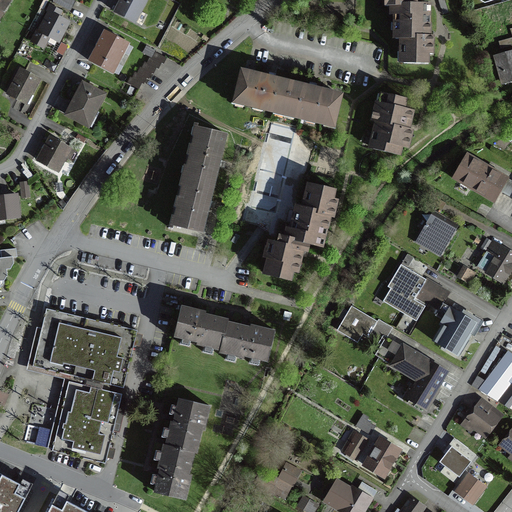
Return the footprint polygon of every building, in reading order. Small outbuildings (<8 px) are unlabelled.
[(70,11),(74,4),(66,0),(53,0),(52,2),(70,11)] [(122,0),(115,12),(134,22),(145,0),(122,0)] [(393,7),(393,15),(393,23),(397,23),(397,31),(395,31),(395,40),(401,40),(401,47),(403,47),(403,64),(428,64),(428,55),(432,55),(433,37),(423,37),(423,35),(423,33),(430,34),(430,25),(425,25),(425,16),(425,6),(416,5),(416,0),(384,0),(384,7),(393,7)] [(442,0),(437,0),(442,15),(447,13),(442,0)] [(50,7),(47,12),(49,13),(39,32),(58,42),(67,23),(54,16),(57,10),(50,7)] [(105,33),(90,62),(112,73),(127,44),(105,33)] [(500,50),(511,46),(511,38),(497,42),(500,50)] [(502,85),(511,82),(511,50),(493,56),(502,85)] [(129,78),(126,84),(138,90),(141,84),(143,85),(146,79),(148,80),(151,74),(153,75),(156,69),(158,70),(161,64),(163,65),(166,59),(154,53),(151,59),(149,58),(146,64),(144,63),(141,69),(139,68),(136,74),(134,73),(131,79),(129,78)] [(25,104),(38,80),(21,71),(8,95),(25,104)] [(235,102),(332,126),(339,96),(310,89),(269,79),(242,73),(235,102)] [(87,127),(103,95),(82,84),(66,116),(87,127)] [(413,112),(404,110),(406,100),(381,94),(381,95),(382,95),(380,103),(375,102),(373,113),(377,114),(373,132),(376,133),(373,150),(399,156),(402,147),(408,149),(412,131),(401,128),(402,126),(402,125),(405,126),(406,121),(411,122),(413,112)] [(196,128),(172,225),(202,233),(209,203),(219,161),(226,135),(196,128)] [(50,139),(37,161),(57,172),(69,150),(50,139)] [(511,181),(466,155),(452,178),(494,203),(500,192),(511,199),(511,181)] [(29,198),(27,183),(20,184),(21,198),(29,198)] [(318,247),(321,237),(322,228),(327,230),(329,221),(323,220),(324,218),(324,216),(333,218),(337,201),(333,200),(335,191),(311,185),(307,201),(305,201),(303,208),(297,206),(295,214),(297,215),(295,223),(291,222),(289,229),(287,238),(278,235),(277,243),(271,242),(270,248),(265,247),(263,258),(270,260),(266,276),(290,281),(293,272),(297,273),(302,255),(298,254),(299,253),(299,251),(307,253),(309,245),(318,247)] [(0,219),(18,218),(16,196),(0,197),(0,219)] [(445,204),(431,196),(428,203),(441,211),(445,204)] [(428,226),(426,224),(416,241),(438,254),(444,243),(447,244),(455,231),(433,218),(428,226)] [(511,269),(511,266),(511,263),(511,254),(486,239),(481,249),(486,252),(477,267),(503,283),(511,269)] [(0,281),(3,281),(6,276),(6,270),(10,270),(13,264),(12,258),(16,258),(15,249),(0,250),(0,255),(0,259),(0,258),(0,281)] [(418,276),(417,275),(400,265),(388,286),(398,292),(390,306),(404,315),(396,328),(407,335),(427,303),(439,310),(442,304),(448,294),(425,280),(423,283),(415,278),(416,275),(418,276)] [(475,274),(463,267),(457,277),(469,284),(475,274)] [(449,324),(437,344),(457,355),(476,324),(442,304),(439,310),(435,316),(449,324)] [(213,350),(219,352),(219,353),(226,355),(225,360),(234,362),(235,357),(243,359),(243,357),(250,358),(249,363),(258,366),(259,361),(266,362),(274,331),(250,325),(250,328),(243,326),(227,322),(227,320),(212,316),(204,314),(205,312),(181,306),(173,338),(181,339),(179,345),(189,347),(190,342),(197,344),(196,346),(203,348),(202,353),(211,355),(213,350)] [(362,333),(381,345),(375,355),(389,364),(397,350),(384,342),(392,328),(378,320),(377,322),(351,307),(337,330),(357,342),(362,333)] [(41,329),(37,347),(32,367),(123,389),(137,331),(46,309),(41,329)] [(404,395),(424,408),(446,372),(403,346),(391,366),(418,382),(415,387),(411,385),(404,395)] [(508,408),(511,401),(511,356),(508,353),(479,391),(497,402),(498,400),(508,408)] [(52,451),(96,462),(105,464),(121,395),(68,382),(53,445),(52,450),(52,451)] [(166,438),(165,445),(162,445),(161,452),(156,451),(153,460),(159,461),(157,468),(159,469),(158,472),(157,476),(152,474),(150,484),(155,485),(153,492),(185,500),(190,476),(188,475),(194,452),(196,453),(202,430),(204,430),(209,407),(178,399),(176,406),(171,405),(169,414),(174,415),(173,419),(173,422),(170,422),(169,429),(163,428),(161,437),(166,438)] [(479,406),(466,421),(484,435),(497,419),(479,406)] [(363,415),(356,426),(370,434),(374,427),(365,422),(367,418),(363,415)] [(511,432),(502,445),(511,453),(511,432)] [(353,459),(366,440),(357,434),(345,454),(353,459)] [(443,453),(445,455),(439,464),(460,479),(477,455),(454,438),(443,453)] [(364,466),(382,477),(399,450),(380,439),(364,466)] [(298,471),(287,465),(279,479),(290,485),(298,471)] [(17,511),(30,489),(0,473),(0,511),(17,511)] [(456,492),(471,503),(484,486),(469,475),(456,492)] [(362,484),(357,491),(352,488),(349,493),(336,485),(326,502),(342,511),(361,511),(374,491),(362,484)] [(88,511),(57,495),(47,511),(88,511)] [(418,511),(423,506),(413,499),(402,511),(400,511),(397,510),(395,511),(418,511)]
